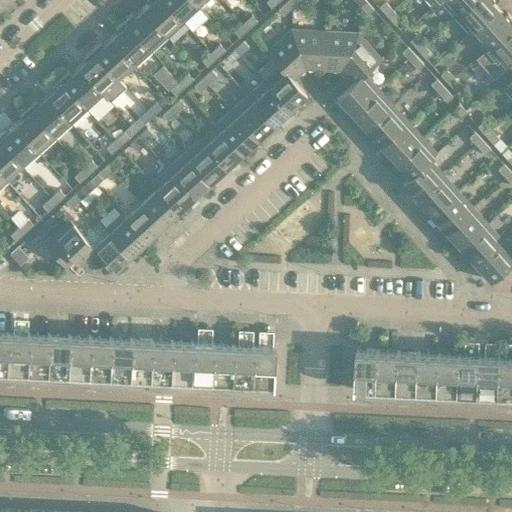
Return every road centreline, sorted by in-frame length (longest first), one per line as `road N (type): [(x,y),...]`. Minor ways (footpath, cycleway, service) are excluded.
road 1 (tertiary): [(222,434),(0,423)]
road 2 (tertiary): [(0,456),(221,468)]
road 3 (tertiary): [(309,473),(511,482)]
road 4 (tertiary): [(511,449),(310,440)]
road 5 (residential): [(154,298),(166,269),(293,159)]
road 6 (residential): [(511,316),(320,306)]
road 7 (residential): [(320,306),(154,298)]
road 8 (residential): [(154,298),(0,290)]
road 9 (residential): [(310,440),(320,306)]
